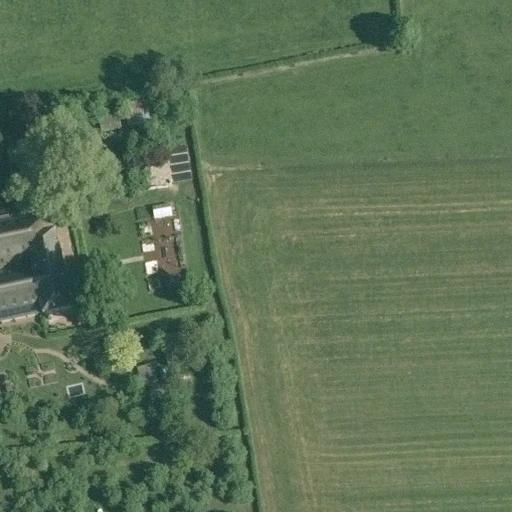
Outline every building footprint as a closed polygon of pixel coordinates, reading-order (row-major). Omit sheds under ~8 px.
[(126,106),(128,123),(149,121),(146,103),(126,106)] [(98,119),(102,135),(122,131),(119,114),(98,119)] [(40,215),(0,223),(0,323),(43,315),(43,316),(71,311),(56,234),(44,237),(40,215)] [(163,338),(169,368),(195,363),(189,333),(163,338)] [(139,370),(143,387),(158,383),(154,366),(139,370)] [(168,370),(159,372),(161,382),(170,380),(168,370)]
